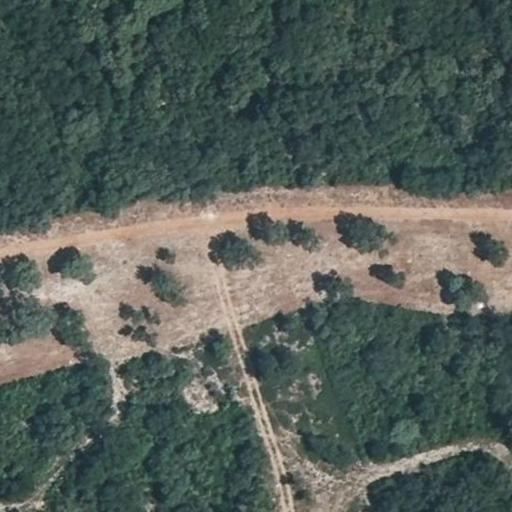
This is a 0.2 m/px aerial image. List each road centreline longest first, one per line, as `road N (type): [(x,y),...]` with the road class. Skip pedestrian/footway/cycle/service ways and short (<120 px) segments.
road 1 (track): [(198,220),(511,214)]
road 2 (track): [(0,254),(198,220)]
